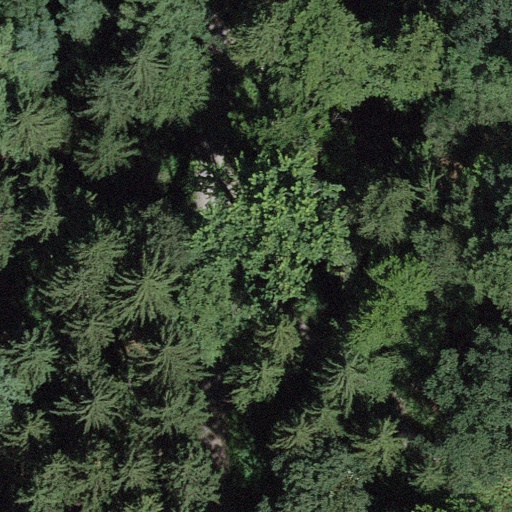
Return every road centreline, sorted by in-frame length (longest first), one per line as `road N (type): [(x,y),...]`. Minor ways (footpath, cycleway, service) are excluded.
road 1 (track): [(213,0),(225,511)]
road 2 (track): [(464,511),(221,315)]
